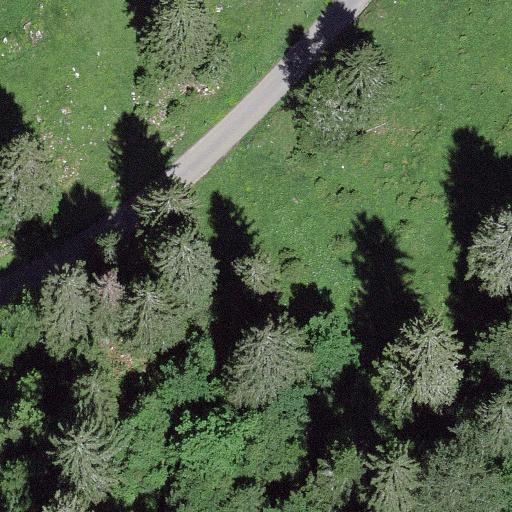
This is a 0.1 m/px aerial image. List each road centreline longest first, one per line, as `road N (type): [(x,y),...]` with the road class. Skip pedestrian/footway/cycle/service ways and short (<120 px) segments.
road 1 (track): [(511,496),(127,223)]
road 2 (track): [(354,0),(250,112),(127,223),(0,296)]
